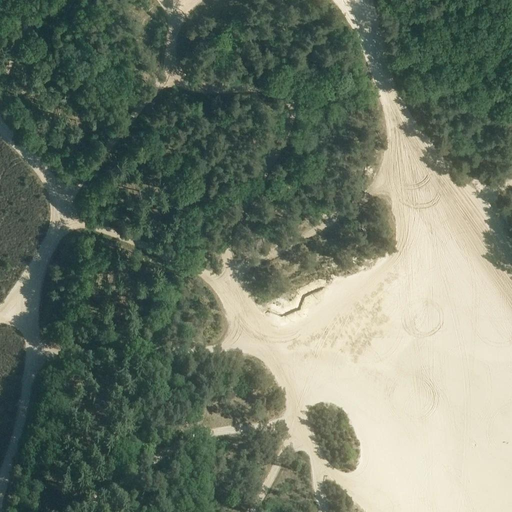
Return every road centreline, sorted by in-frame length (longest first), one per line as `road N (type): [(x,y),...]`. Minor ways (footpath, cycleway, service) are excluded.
road 1 (track): [(166,74),(203,88),(277,90),(290,107),(286,133),(232,222),(228,283),(425,157)]
road 2 (track): [(31,355),(260,347),(288,339),(466,215)]
road 3 (track): [(0,313),(35,272),(61,203),(163,79),(173,30),(195,0)]
road 4 (track): [(300,424),(228,283),(61,217)]
road 5 (track): [(511,281),(395,111),(356,0)]
road 6 (track): [(300,424),(194,438),(70,511)]
road 7 (track): [(0,487),(32,345),(19,296)]
